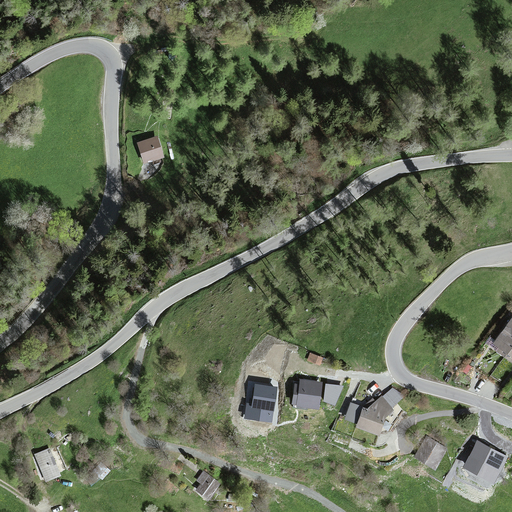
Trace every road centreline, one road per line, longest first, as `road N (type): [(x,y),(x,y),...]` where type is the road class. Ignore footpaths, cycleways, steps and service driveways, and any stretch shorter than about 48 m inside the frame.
road 1 (tertiary): [(0,411),(109,348),(179,290),(311,222),(380,174),(511,155)]
road 2 (tertiary): [(0,87),(83,45),(107,51),(114,68),(113,177),(103,220),(0,344)]
road 3 (track): [(148,313),(127,423),(134,435),(291,487),(339,511)]
road 4 (tertiary): [(511,251),(473,259),(450,274),(402,326),(392,351),(403,377),(511,413)]
